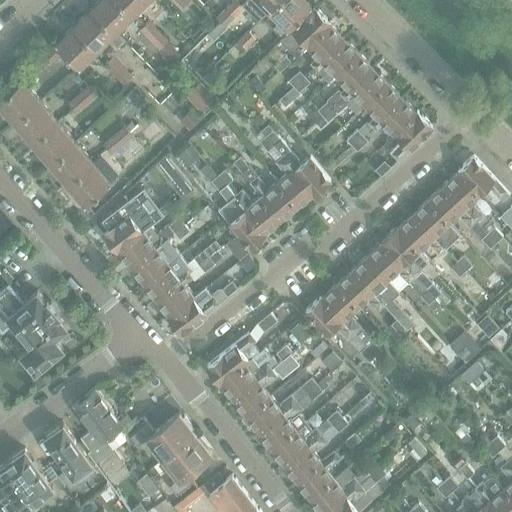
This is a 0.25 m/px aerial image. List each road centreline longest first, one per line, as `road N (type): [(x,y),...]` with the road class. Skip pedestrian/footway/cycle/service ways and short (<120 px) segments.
road 1 (residential): [(165,361),(311,241),(335,237),(471,111)]
road 2 (residential): [(137,341),(0,175)]
road 3 (residential): [(288,511),(165,361)]
road 4 (residential): [(0,441),(137,341)]
road 5 (residential): [(471,111),(362,0)]
